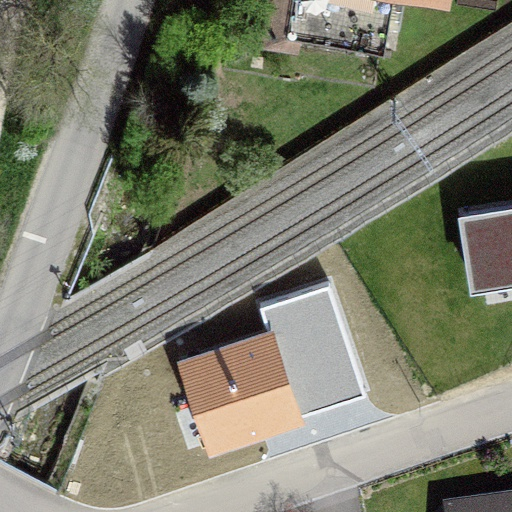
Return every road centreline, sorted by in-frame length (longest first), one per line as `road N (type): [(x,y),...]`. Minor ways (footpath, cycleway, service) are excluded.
road 1 (unclassified): [(124,0),(0,355)]
road 2 (residential): [(511,407),(194,511)]
